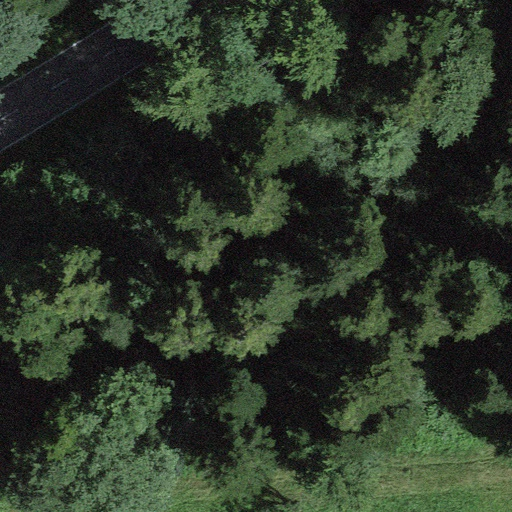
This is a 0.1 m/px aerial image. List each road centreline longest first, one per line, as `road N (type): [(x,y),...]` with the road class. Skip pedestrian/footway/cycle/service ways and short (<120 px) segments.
road 1 (tertiary): [(0,120),(196,0)]
road 2 (track): [(0,498),(103,494),(140,511)]
